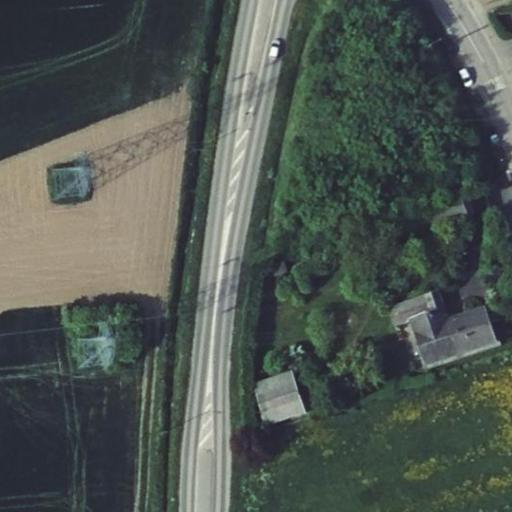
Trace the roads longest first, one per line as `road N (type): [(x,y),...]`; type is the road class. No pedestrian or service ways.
road 1 (tertiary): [(220,511),(226,299),(285,0)]
road 2 (tertiary): [(252,0),(227,139),(188,511)]
road 3 (tertiary): [(511,121),(448,0)]
